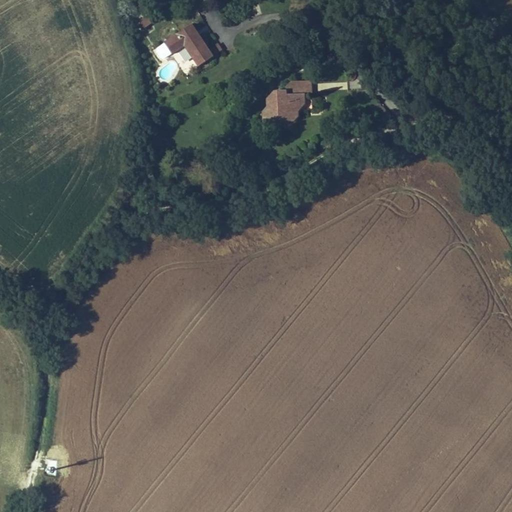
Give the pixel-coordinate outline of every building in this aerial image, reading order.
[(154,22),(149,16),(141,21),(145,28),(154,22)] [(192,23),(164,42),(164,43),(157,48),(157,52),(160,57),(164,58),(172,53),(172,54),(185,46),(199,67),(213,56),(209,50),(192,23)] [(213,56),(222,51),(218,44),(209,50),(213,56)] [(272,102),(267,102),(268,107),(261,115),(263,117),(264,122),(272,130),(274,127),(279,127),(279,117),(283,117),(288,122),(294,122),(299,117),(298,107),(303,106),(305,103),(305,94),(312,94),(312,81),(291,82),(287,87),(287,90),(287,94),(277,95),(272,100),(272,102)] [(272,100),(277,95),(287,94),(287,90),(276,91),(267,99),(267,102),(272,102),(272,100)] [(156,163),(156,155),(144,154),(143,162),(156,163)]
